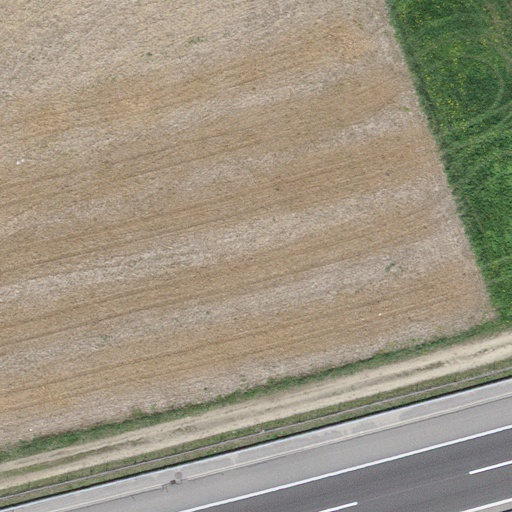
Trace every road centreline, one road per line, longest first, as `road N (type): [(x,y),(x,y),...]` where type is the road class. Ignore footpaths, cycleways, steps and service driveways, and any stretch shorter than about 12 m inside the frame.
road 1 (track): [(511,355),(0,481)]
road 2 (motorway): [(511,462),(328,511)]
